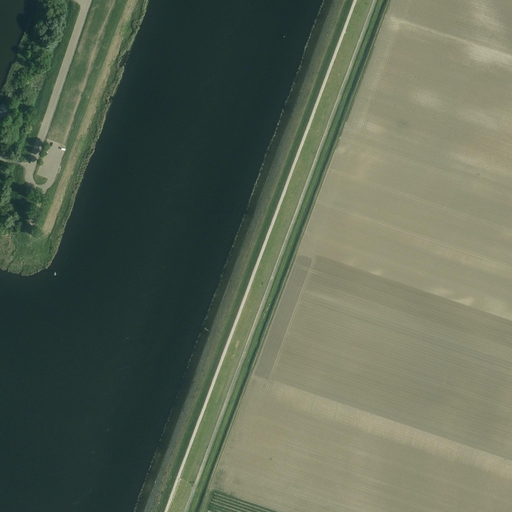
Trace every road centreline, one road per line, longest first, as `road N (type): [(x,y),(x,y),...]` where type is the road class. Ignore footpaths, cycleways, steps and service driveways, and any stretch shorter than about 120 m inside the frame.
road 1 (track): [(185,511),(374,0)]
road 2 (residential): [(32,222),(42,191),(27,174),(86,0)]
